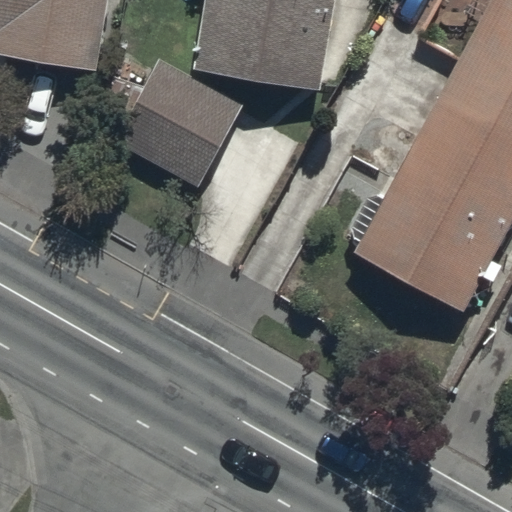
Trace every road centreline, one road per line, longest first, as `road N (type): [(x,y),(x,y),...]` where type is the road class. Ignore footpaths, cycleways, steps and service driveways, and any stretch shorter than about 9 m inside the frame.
road 1 (primary): [(0,303),(181,409)]
road 2 (primary): [(181,409),(364,511)]
